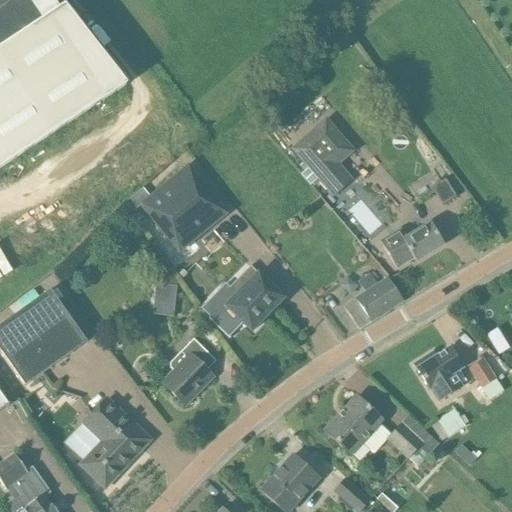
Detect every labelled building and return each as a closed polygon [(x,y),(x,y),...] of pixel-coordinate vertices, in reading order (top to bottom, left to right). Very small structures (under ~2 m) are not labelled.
[(63,6),(58,9),(51,0),(35,0),(0,23),(0,169),(126,86),(63,6)] [(0,0),(0,23),(35,0),(0,0)] [(326,124),(295,150),(335,196),(350,183),(334,165),(350,152),(329,128),(326,124)] [(187,168),(141,206),(146,212),(179,252),(225,215),(187,168)] [(438,180),(430,195),(434,192),(442,205),(455,197),(445,180),(440,183),(438,180)] [(443,246),(430,224),(406,239),(401,230),(380,243),(396,269),(413,259),(415,263),(443,246)] [(0,233),(0,286),(20,277),(0,233)] [(283,300),(250,267),(240,277),(247,284),(236,296),(233,292),(218,307),(233,321),(236,318),(251,332),(283,300)] [(403,302),(382,271),(375,276),(373,273),(357,283),(364,294),(344,307),(360,330),(403,302)] [(177,315),(178,286),(157,285),(156,314),(177,315)] [(86,343),(49,291),(0,325),(0,353),(24,387),(86,343)] [(211,358),(193,340),(170,364),(170,369),(174,373),(162,385),(184,406),(212,378),(201,368),(211,358)] [(461,369),(449,349),(435,358),(432,354),(414,366),(437,403),(461,388),(452,375),(461,369)] [(495,380),(483,361),(469,370),(482,389),(495,380)] [(7,405),(0,394),(0,412),(9,406),(8,405),(7,405)] [(511,395),(498,407),(511,424),(511,395)] [(370,412),(356,398),(324,433),(339,446),(350,456),(361,443),(374,455),(386,442),(407,461),(408,461),(416,468),(428,457),(438,446),(408,418),(392,436),(379,424),(381,422),(370,412)] [(142,435),(106,400),(83,425),(102,443),(80,466),(105,489),(143,448),(136,441),(142,435)] [(466,427),(455,411),(438,422),(448,438),(466,427)] [(27,474),(14,455),(0,464),(0,483),(5,491),(12,486),(20,497),(6,507),(10,511),(55,511),(52,506),(50,508),(42,497),(47,493),(31,470),(27,474)] [(289,511),(318,480),(291,456),(260,491),(282,511),(289,511)] [(360,511),(370,502),(345,480),(334,493),(355,511),(360,511)] [(382,494),(376,500),(389,511),(394,511),(398,508),(382,494)]
